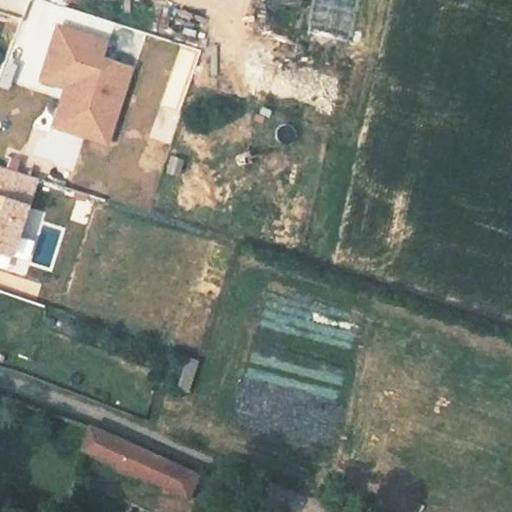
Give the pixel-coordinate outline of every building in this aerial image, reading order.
[(311,0),(303,29),(336,38),(346,1),(340,0),(311,0)] [(49,128),(109,145),(132,63),(104,55),(109,37),(53,21),(37,80),(61,86),(49,128)] [(269,27),(266,39),(292,44),(294,32),(269,27)] [(190,390),(199,358),(183,354),(175,386),(190,390)] [(168,462),(89,428),(79,449),(187,496),(196,474),(168,462)]
